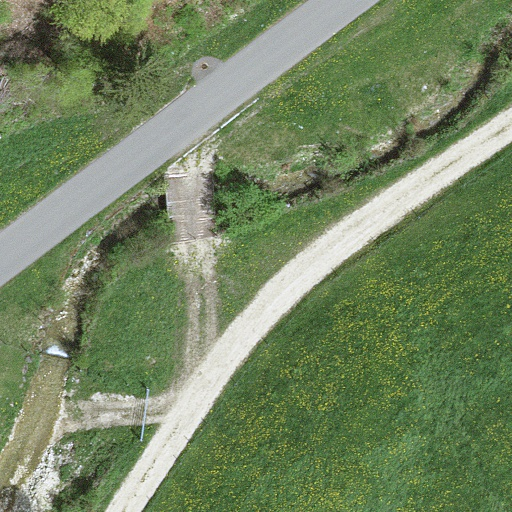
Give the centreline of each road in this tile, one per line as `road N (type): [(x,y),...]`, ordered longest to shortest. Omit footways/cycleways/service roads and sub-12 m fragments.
road 1 (track): [(124,511),(256,317),(310,262),(511,123)]
road 2 (tertiary): [(339,0),(0,263)]
